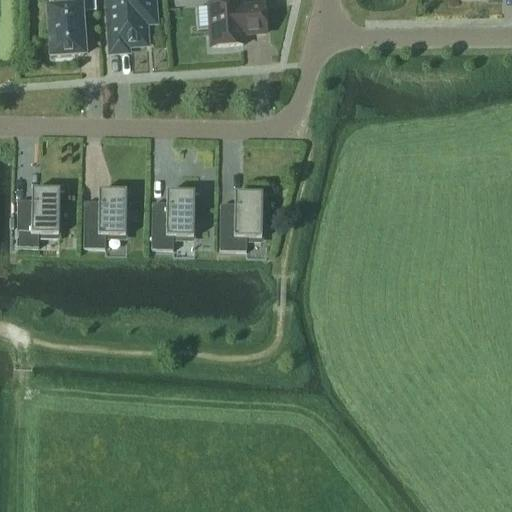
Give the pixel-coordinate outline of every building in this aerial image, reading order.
[(50,3),(50,11),(48,11),(52,59),(83,57),(82,13),(94,12),(93,0),(65,0),(66,2),(50,3)] [(106,0),(110,55),(127,54),(127,48),(146,47),(144,18),(154,18),(153,0),(106,0)] [(240,5),(209,7),(212,49),(243,47),(242,36),(265,35),(264,8),(240,10),(240,5)] [(64,194),(64,193),(32,192),(31,204),(17,204),(16,251),(38,251),(38,237),(58,238),(59,194),(64,194)] [(130,195),(131,194),(98,193),(98,206),(84,205),(83,252),(104,253),(105,238),(125,239),(126,195),(130,195)] [(193,232),(194,197),(198,197),(199,195),(166,195),(166,207),(152,207),(151,254),(172,254),(173,240),(193,240),(193,232)] [(266,198),(266,197),(234,196),(234,208),(220,208),(218,255),(240,255),(240,241),(260,242),(262,198),(266,198)]
